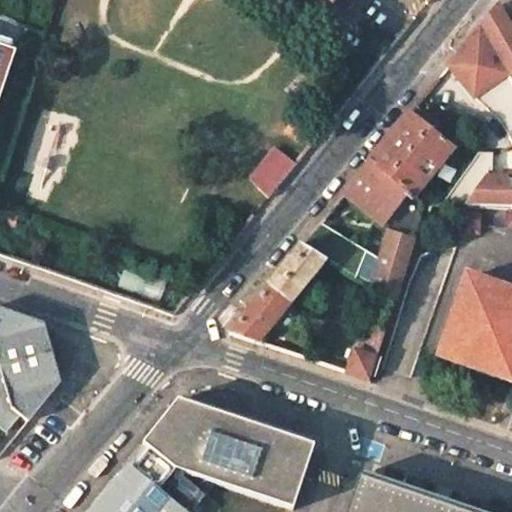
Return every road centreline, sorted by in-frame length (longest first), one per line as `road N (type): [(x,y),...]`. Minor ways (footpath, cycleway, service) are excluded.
road 1 (tertiary): [(183,343),(216,314),(466,0)]
road 2 (residential): [(183,343),(511,457)]
road 3 (tertiary): [(32,511),(183,343)]
road 4 (residential): [(0,283),(183,343)]
